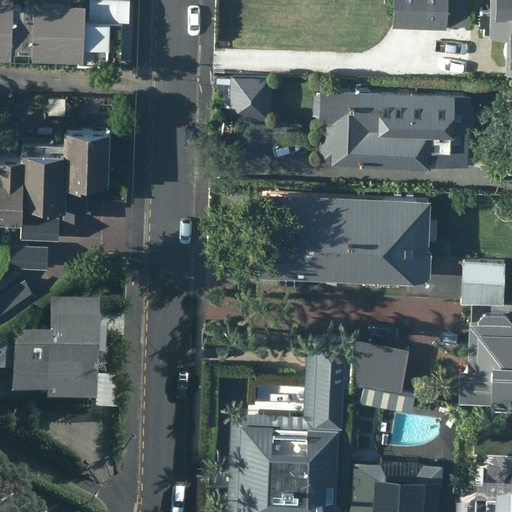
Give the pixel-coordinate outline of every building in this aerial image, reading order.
[(20,0),(0,0),(0,51),(18,52),(18,46),(39,47),(39,55),(90,56),(93,0),(90,0),(42,0),(41,6),(20,5),(20,0)] [(395,0),(396,24),(474,25),(474,0),(395,0)] [(511,0),(495,0),(495,8),(485,8),(484,21),(494,21),(495,30),(511,30),(511,0)] [(273,117),(276,75),(233,72),(230,114),(273,117)] [(472,109),(473,90),(325,83),(323,114),(327,115),(325,155),(334,155),(334,158),(436,163),(436,159),(472,161),(473,131),(460,130),(461,108),(472,109)] [(69,95),(50,95),(50,111),(69,111),(69,95)] [(69,124),(69,138),(67,206),(67,216),(90,217),(91,180),(114,180),(115,126),(69,124)] [(27,137),(27,153),(25,200),(28,200),(49,200),(49,205),(67,206),(69,138),(27,137)] [(0,216),(25,217),(26,212),(27,212),(28,200),(25,200),(27,153),(2,153),(2,169),(0,168),(0,216)] [(435,243),(436,194),(279,188),(277,240),(257,239),(256,267),(434,274),(435,243)] [(61,213),(27,212),(26,212),(25,217),(25,235),(61,236),(61,213)] [(51,267),(52,244),(19,243),(18,266),(51,267)] [(505,300),(508,257),(464,256),(463,299),(505,300)] [(29,276),(0,298),(0,301),(12,318),(43,295),(29,276)] [(99,312),(50,310),(48,347),(15,347),(0,335),(0,379),(12,380),(11,403),(46,405),(46,412),(94,415),(97,366),(104,366),(105,341),(97,341),(99,312)] [(511,314),(508,311),(488,310),(481,316),(480,320),(473,320),(472,365),(465,364),(465,396),(498,397),(498,402),(511,402),(511,314)] [(309,412),(233,408),(230,511),(339,511),(342,423),(346,423),(349,336),(311,335),(309,412)] [(415,394),(400,391),(410,347),(358,336),(356,379),(369,382),(366,396),(412,406),(415,394)] [(438,511),(441,460),(357,456),(353,511),(438,511)]
